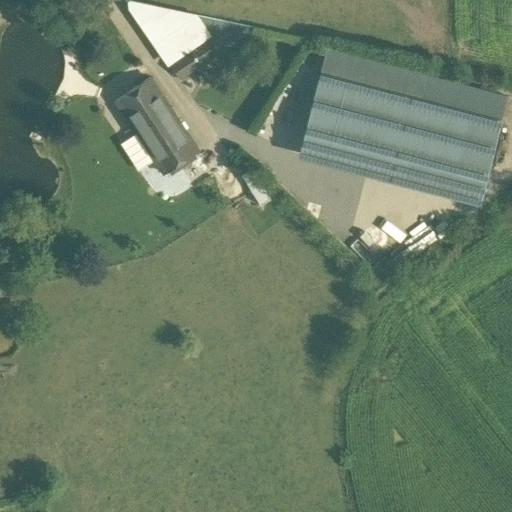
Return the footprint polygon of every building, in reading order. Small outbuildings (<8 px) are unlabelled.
[(195,15),(152,5),(184,51),(208,34),(195,15)] [(220,52),(210,37),(170,64),(180,79),(220,52)] [(150,76),(116,99),(164,172),(199,149),(150,76)] [(321,76),(299,163),(484,210),(506,123),(321,76)] [(0,295),(9,295),(8,248),(0,248),(0,295)]
